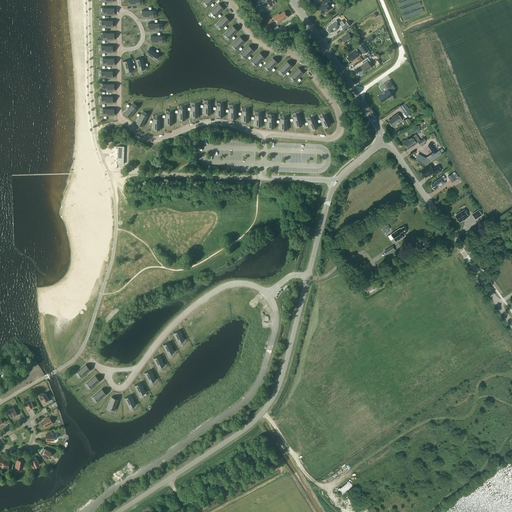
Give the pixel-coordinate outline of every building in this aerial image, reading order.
[(318,6),(323,13),(325,11),(326,12),(331,8),(328,3),(331,1),(330,0),(322,0),(324,2),(318,6)] [(219,3),(211,11),(216,17),(224,8),(219,3)] [(263,10),(259,4),(254,7),(259,13),(263,10)] [(264,24),(266,27),(269,32),(272,30),(269,25),(274,22),(274,21),(275,20),(278,24),(284,20),(283,19),(288,15),(285,11),(281,14),(280,12),(273,17),(274,17),(272,19),(264,24)] [(225,15),(217,23),(222,29),(230,20),(225,15)] [(332,32),(340,26),(336,20),(327,27),(328,28),(327,29),(329,32),(331,31),(332,32)] [(346,22),(340,26),(343,30),(349,26),(346,22)] [(233,25),(225,33),(230,39),(238,30),(233,25)] [(341,39),(344,44),(352,38),(348,33),(341,39)] [(240,36),(231,44),(236,49),(245,41),(240,36)] [(363,42),(362,43),(358,46),(364,55),(367,52),(369,51),(363,42)] [(249,45),(241,53),(246,58),(254,50),(249,45)] [(149,48),(145,54),(154,60),(159,54),(149,48)] [(351,60),(351,61),(360,55),(356,49),(347,55),(348,56),(346,58),(349,62),(351,60)] [(260,52),(252,60),(257,65),(265,57),(260,52)] [(142,57),(135,59),(138,70),(145,68),(142,57)] [(273,57),(265,65),(270,70),(278,62),(273,57)] [(363,64),(360,66),(364,72),(371,67),(368,63),(370,62),(367,58),(361,62),(363,64)] [(130,59),(123,61),(126,72),(133,70),(130,59)] [(287,61),(279,69),(284,74),(292,66),(287,61)] [(299,67),(290,75),(296,81),(304,72),(299,67)] [(390,91),(395,88),(389,80),(384,84),(387,89),(378,95),(382,102),(392,95),(390,91)] [(401,106),(407,116),(412,113),(405,103),(401,106)] [(131,104),(124,113),(129,118),(137,109),(131,104)] [(141,113),(136,123),(142,126),(148,116),(141,113)] [(394,127),(401,122),(403,120),(399,113),(393,117),(393,118),(390,121),(394,127)] [(299,114),(292,116),(296,127),(303,125),(299,114)] [(326,114),(320,117),(324,127),(331,124),(326,114)] [(313,116),(307,120),(312,130),(318,127),(313,116)] [(417,134),(409,140),(409,139),(404,142),(409,149),(414,145),(415,145),(418,143),(419,142),(421,145),(427,141),(425,138),(421,141),(417,134)] [(433,142),(428,146),(434,154),(439,151),(433,142)] [(419,153),(417,159),(428,164),(432,161),(430,159),(419,153)] [(433,170),(430,165),(422,170),(426,176),(432,172),(434,175),(442,171),(439,166),(433,170)] [(457,179),(453,173),(448,177),(452,182),(457,179)] [(446,182),(444,180),(446,178),(444,175),(435,182),(436,183),(432,185),(434,189),(439,186),(439,187),(446,182)] [(465,209),(456,215),(461,222),(470,216),(465,209)] [(479,210),(473,215),(476,220),(482,215),(479,210)] [(405,226),(401,228),(392,234),(397,241),(406,235),(405,233),(408,231),(405,226)] [(388,255),(396,249),(393,245),(385,251),(388,255)] [(180,329),(173,333),(178,343),(180,342),(181,342),(182,341),(184,340),(185,340),(180,329)] [(169,341),(163,344),(168,355),(168,354),(170,353),(170,354),(172,353),(174,351),(174,352),(169,341)] [(160,355),(153,358),(158,368),(161,367),(162,366),(165,365),(160,355)] [(82,377),(91,370),(86,364),(77,372),(82,377)] [(156,379),(151,369),(144,372),(149,383),(156,379)] [(91,388),(100,380),(95,375),(86,383),(91,388)] [(146,392),(141,382),(134,385),(139,395),(146,392)] [(107,394),(102,388),(93,396),(98,401),(107,394)] [(44,405),(49,402),(45,394),(40,397),(44,405)] [(136,405),(131,394),(124,398),(129,408),(136,405)] [(115,410),(118,399),(111,396),(108,407),(115,410)] [(29,411),(34,408),(30,400),(25,403),(29,411)] [(17,416),(13,408),(8,411),(12,419),(17,416)] [(42,422),(46,428),(53,424),(50,418),(48,419),(47,417),(45,418),(46,420),(42,422)] [(53,435),(53,433),(51,433),(51,435),(46,435),(46,441),(54,441),(54,435),(53,435)] [(48,458),(51,454),(44,449),(40,454),(48,458)] [(34,468),(39,465),(36,457),(30,460),(34,468)] [(2,467),(2,468),(8,470),(10,461),(5,460),(2,467)] [(23,466),(24,462),(17,460),(16,468),(22,470),(23,468),(25,468),(25,466),(23,466)]
